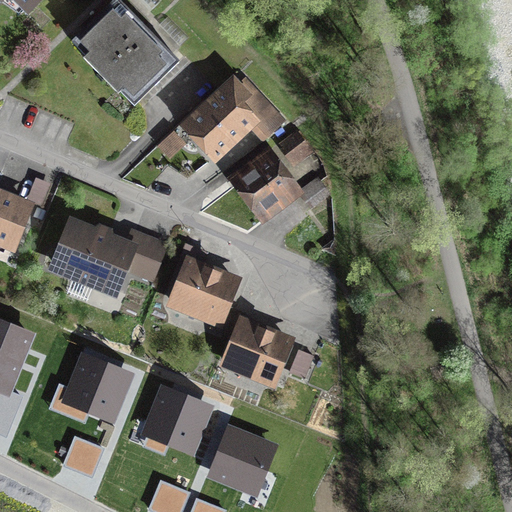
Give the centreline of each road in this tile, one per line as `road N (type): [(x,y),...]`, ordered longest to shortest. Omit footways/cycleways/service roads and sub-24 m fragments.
road 1 (unclassified): [(369,0),(419,147),(511,503)]
road 2 (residential): [(0,140),(257,247),(300,292)]
